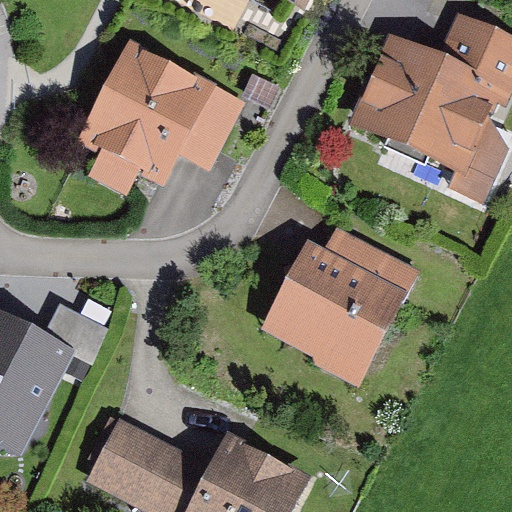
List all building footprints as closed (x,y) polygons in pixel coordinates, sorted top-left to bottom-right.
[(321,0),(290,0),(315,12),(321,0)] [(460,71),(404,45),(362,134),(480,188),(511,119),(511,55),(476,39),(460,71)] [(238,108),(143,63),(96,161),(191,206),(238,108)] [(423,298),(331,254),(287,345),(379,389),(423,298)] [(83,368),(2,325),(0,330),(0,451),(31,468),(83,368)] [(232,486),(129,433),(96,497),(125,511),(313,511),(321,498),(246,460),(232,486)]
